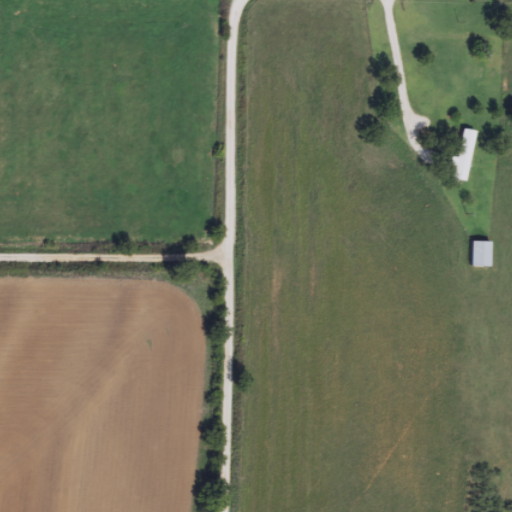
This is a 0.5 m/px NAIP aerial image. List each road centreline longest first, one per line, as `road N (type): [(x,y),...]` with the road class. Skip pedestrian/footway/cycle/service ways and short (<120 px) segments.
road 1 (residential): [(304,0),(248,34),(220,135),(208,365)]
road 2 (residential): [(224,511),(228,380),(208,365),(0,368)]
